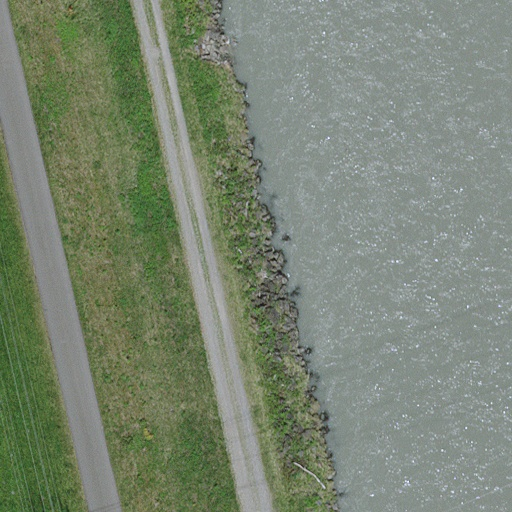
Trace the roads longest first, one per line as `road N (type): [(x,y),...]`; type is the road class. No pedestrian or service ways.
road 1 (track): [(143,0),(258,511)]
road 2 (track): [(0,52),(103,511)]
